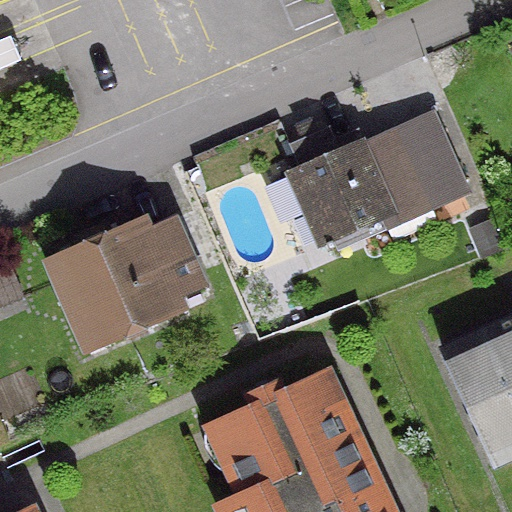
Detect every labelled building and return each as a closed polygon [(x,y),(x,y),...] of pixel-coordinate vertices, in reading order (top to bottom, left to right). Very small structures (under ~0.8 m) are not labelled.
[(385,136),(361,146),(354,130),(331,141),(325,128),(287,145),(297,168),(284,173),(317,247),(322,245),(325,251),(330,248),(328,243),(355,232),(359,242),(462,195),(426,116),(385,135),(385,136)] [(64,258),(50,265),(86,346),(115,333),(116,333),(126,338),(141,331),(144,321),(144,320),(174,307),(171,301),(198,289),(169,221),(141,232),(138,226),(119,234),(108,240),(102,225),(74,238),(79,252),(64,258)] [(0,306),(18,298),(4,265),(0,266),(0,306)] [(511,318),(438,351),(490,464),(511,454),(511,318)] [(383,511),(319,375),(315,378),(280,393),(275,381),(244,396),(249,408),(210,426),(241,495),(219,505),(222,511),(383,511)]
